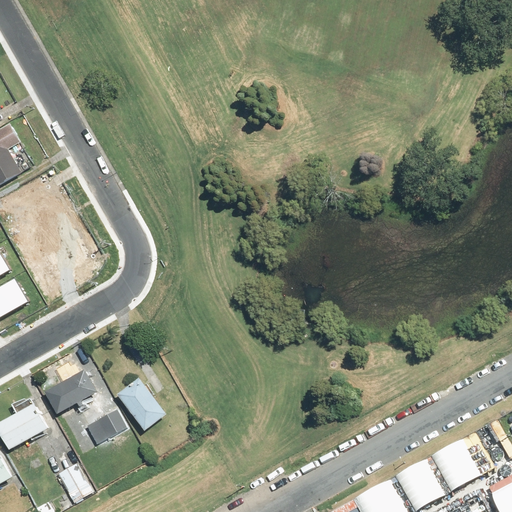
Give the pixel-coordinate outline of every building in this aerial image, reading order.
[(27,144),(16,124),(0,132),(0,188),(38,167),(25,145),(27,144)] [(36,187),(8,201),(16,218),(45,204),(36,187)] [(64,225),(38,224),(39,259),(50,280),(74,267),(65,250),(64,225)] [(0,247),(0,278),(14,271),(0,247)] [(17,281),(0,289),(0,322),(31,305),(17,281)] [(90,372),(51,394),(63,416),(103,393),(90,372)] [(145,379),(124,394),(150,433),(172,419),(145,379)] [(43,408),(3,426),(15,453),(55,435),(43,408)] [(122,411),(91,425),(100,446),(131,432),(122,411)] [(0,490),(19,479),(0,446),(0,490)] [(82,463),(63,473),(79,502),(98,492),(82,463)] [(57,511),(53,503),(41,508),(42,511),(57,511)]
